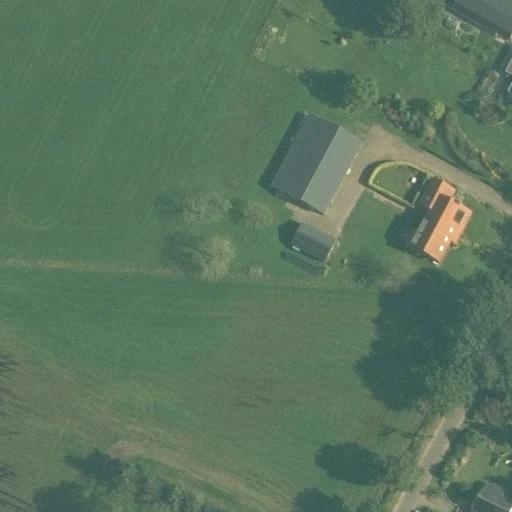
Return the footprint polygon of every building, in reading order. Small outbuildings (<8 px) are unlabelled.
[(511,2),(506,0),(457,0),(450,12),(493,37),(511,3),(511,2)] [(270,189),(324,218),(363,146),(308,117),(270,189)] [(470,217),(449,205),(455,193),(431,181),(417,208),(429,214),(448,223),(444,231),(454,236),(456,233),(460,235),(470,217)] [(448,223),(429,214),(418,235),(414,233),(406,247),(439,264),(454,236),(444,231),(448,223)] [(337,243),(302,225),(290,248),(324,266),(337,243)] [(483,492),(473,511),(510,511),(511,509),(511,505),(500,500),(502,496),(500,492),(491,488),(487,489),(485,493),(483,492)]
